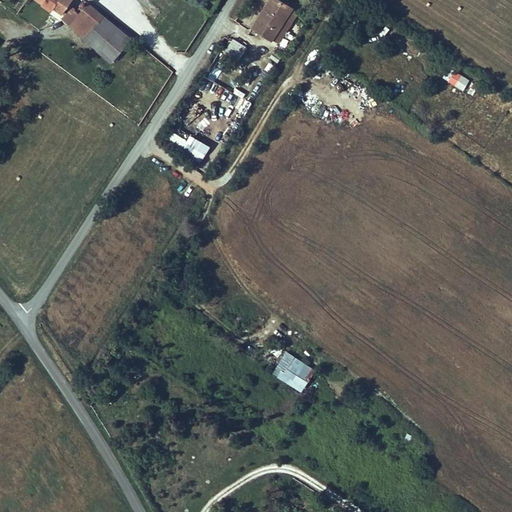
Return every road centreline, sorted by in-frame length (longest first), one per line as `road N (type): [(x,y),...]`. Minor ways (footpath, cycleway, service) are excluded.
road 1 (unclassified): [(18,319),(231,0)]
road 2 (unclassified): [(18,319),(138,511)]
